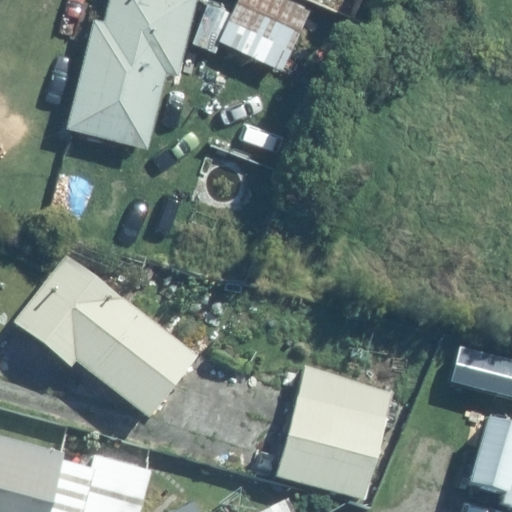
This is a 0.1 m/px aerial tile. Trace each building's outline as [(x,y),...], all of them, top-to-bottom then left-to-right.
[(171,76),(191,0),(105,0),(99,25),(88,22),(60,127),(144,150),(165,74),(171,76)] [(301,14),(270,0),(235,0),(215,42),(275,70),(301,14)] [(190,367),(62,262),(9,328),(65,374),(72,366),(144,424),(190,367)] [(390,401),(302,376),(272,482),(360,508),(390,401)] [(511,511),(511,428),(486,422),(466,495),(499,504),(497,510),(504,511),(511,511)] [(0,449),(0,511),(82,511),(90,477),(0,449)] [(135,511),(144,477),(93,465),(90,477),(82,511),(135,511)]
